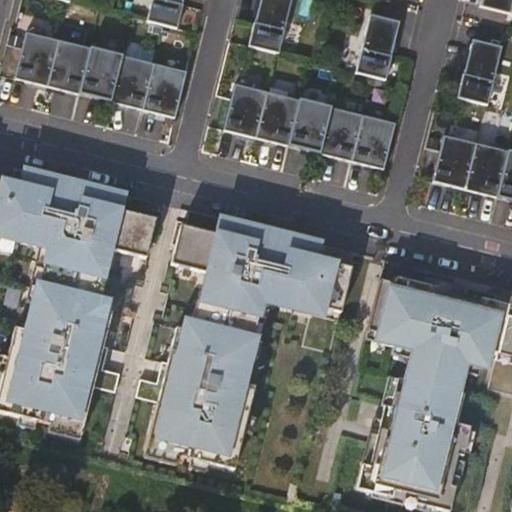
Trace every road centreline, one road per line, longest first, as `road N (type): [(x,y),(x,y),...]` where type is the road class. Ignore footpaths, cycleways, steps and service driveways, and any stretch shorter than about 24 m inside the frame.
road 1 (residential): [(388,228),(440,14)]
road 2 (residential): [(180,175),(388,228)]
road 3 (residential): [(0,131),(180,175)]
road 4 (residential): [(180,175),(223,0)]
road 5 (residential): [(388,228),(511,258)]
